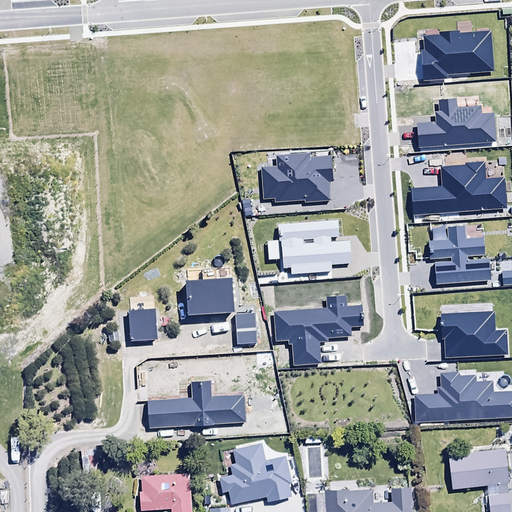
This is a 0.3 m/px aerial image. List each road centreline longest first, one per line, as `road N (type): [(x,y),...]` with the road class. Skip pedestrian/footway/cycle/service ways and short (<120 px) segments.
road 1 (residential): [(368,0),(396,350)]
road 2 (residential): [(120,12),(302,0)]
road 3 (residential): [(0,21),(120,12)]
